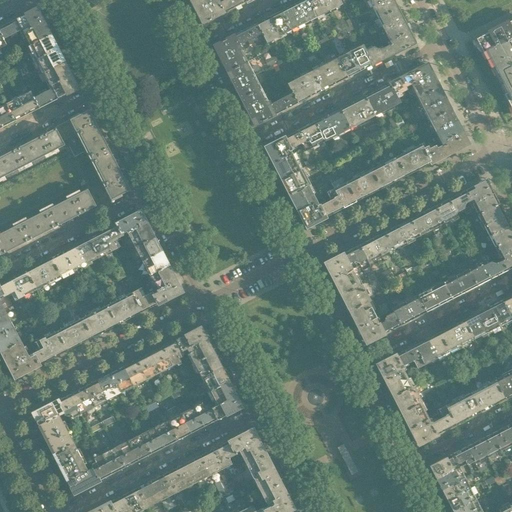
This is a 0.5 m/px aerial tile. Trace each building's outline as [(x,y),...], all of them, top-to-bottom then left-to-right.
[(189,0),(195,11),(215,0),(189,0)] [(217,0),(215,0),(195,11),(202,25),(224,13),(218,3),(219,2),(217,0)] [(223,0),(219,2),(218,3),(224,13),(245,2),(244,0),(223,0)] [(306,0),(301,0),(293,5),(303,24),(316,18),(306,0)] [(322,0),(306,0),(316,18),(328,11),(322,0)] [(322,0),(328,11),(340,5),(337,0),(322,0)] [(393,0),(385,0),(371,8),(377,19),(398,8),(393,0)] [(293,5),(281,11),(291,30),(303,24),(293,5)] [(347,10),(351,19),(355,17),(351,8),(347,10)] [(398,8),(377,19),(382,30),(404,20),(398,8)] [(50,35),(36,9),(15,20),(21,30),(29,46),(50,35)] [(281,11),(268,17),(278,37),(291,30),(281,11)] [(268,17),(256,24),(261,33),(262,35),(266,43),(278,37),(268,17)] [(365,36),(356,19),(352,21),(361,38),(365,36)] [(15,20),(0,27),(0,34),(3,39),(21,30),(15,20)] [(404,20),(382,30),(388,42),(410,31),(404,20)] [(511,20),(475,39),(486,59),(486,60),(489,58),(507,93),(504,94),(511,110),(511,20)] [(256,24),(233,35),(238,45),(249,39),(253,40),(257,38),(262,35),(261,33),(256,24)] [(348,29),(340,33),(342,35),(354,30),(352,27),(348,29)] [(410,31),(388,42),(390,45),(394,54),(416,43),(410,31)] [(376,32),(362,40),(364,44),(378,36),(376,32)] [(63,61),(50,35),(29,46),(42,72),(63,61)] [(233,35),(213,46),(220,59),(240,49),(238,45),(233,35)] [(315,52),(321,49),(319,44),(312,48),(315,52)] [(362,45),(349,51),(360,72),(372,65),(365,51),(362,45)] [(372,65),(394,54),(390,45),(381,49),(379,50),(372,48),(365,51),(372,65)] [(240,49),(220,59),(226,72),(247,62),(240,49)] [(349,51),(337,58),(347,78),(360,72),(349,51)] [(264,61),(267,67),(275,64),(272,57),(264,61)] [(337,58),(324,64),(335,84),(347,78),(337,58)] [(63,61),(42,72),(49,85),(70,74),(63,61)] [(247,62),(226,72),(233,86),(254,75),(247,62)] [(335,84),(324,64),(312,71),(322,91),(335,84)] [(427,64),(406,75),(410,81),(409,85),(410,87),(433,75),(427,64)] [(312,71),(299,77),(310,97),(322,91),(312,71)] [(70,74),(49,85),(51,88),(57,99),(77,89),(70,74)] [(254,75),(233,86),(240,99),(260,88),(254,75)] [(406,75),(389,84),(396,98),(400,96),(399,94),(405,90),(404,87),(409,85),(410,81),(406,75)] [(433,75),(410,87),(416,98),(439,87),(433,75)] [(310,97),(299,77),(287,83),(291,91),(292,94),(297,104),(310,97)] [(389,84),(376,90),(386,109),(398,103),(396,98),(389,84)] [(439,87),(416,98),(422,109),(444,98),(439,87)] [(51,88),(33,98),(38,109),(57,99),(51,88)] [(260,88),(240,99),(247,112),(267,101),(260,88)] [(376,90),(364,96),(374,115),(386,109),(376,90)] [(29,91),(17,98),(26,115),(38,109),(33,98),(29,91)] [(269,105),(268,105),(274,116),(297,104),(292,94),(291,91),(285,94),(282,96),(281,99),(269,105)] [(364,96),(352,103),(362,122),(374,115),(364,96)] [(17,98),(5,104),(14,121),(26,115),(17,98)] [(444,98),(422,109),(427,120),(450,109),(444,98)] [(267,101),(247,112),(254,126),(274,116),(268,105),(269,105),(267,101)] [(352,103),(340,109),(349,128),(362,122),(352,103)] [(5,104),(0,106),(0,125),(1,128),(14,121),(5,104)] [(340,109),(327,115),(337,134),(349,128),(340,109)] [(450,109),(427,120),(433,132),(455,120),(450,109)] [(101,136),(94,122),(88,110),(86,112),(72,119),(85,144),(101,136)] [(413,118),(410,113),(405,115),(408,121),(413,118)] [(327,115),(315,122),(324,141),(337,134),(327,115)] [(388,120),(392,129),(396,127),(395,123),(399,122),(396,116),(388,120)] [(88,149),(85,144),(72,119),(54,127),(55,129),(60,139),(63,145),(51,151),(53,154),(69,146),(74,156),(88,149)] [(455,120),(433,132),(439,142),(461,131),(455,120)] [(315,122),(302,128),(312,147),(324,141),(315,122)] [(377,123),(368,127),(371,133),(365,136),(367,140),(383,132),(381,128),(380,128),(377,123)] [(302,128),(283,138),(288,149),(289,149),(299,144),(302,144),(303,147),(305,151),(312,147),(302,128)] [(63,145),(60,139),(55,129),(28,142),(37,159),(51,151),(63,145)] [(461,131),(439,142),(440,145),(443,146),(447,155),(468,144),(461,131)] [(116,164),(109,150),(101,136),(85,144),(88,149),(100,172),(116,164)] [(283,138),(272,144),(271,143),(263,147),(267,155),(268,154),(273,162),(291,153),(289,149),(288,149),(283,138)] [(349,149),(345,140),(337,144),(341,151),(344,149),(345,151),(349,149)] [(28,142),(1,156),(10,173),(37,159),(28,142)] [(419,143),(407,149),(417,170),(430,164),(421,147),(419,143)] [(426,145),(421,147),(430,164),(447,155),(443,146),(440,145),(435,147),(434,145),(427,148),(426,145)] [(417,170),(407,149),(395,156),(405,176),(417,170)] [(382,155),(379,150),(374,153),(377,158),(382,155)] [(291,153),(273,162),(281,178),(299,169),(291,153)] [(1,156),(0,156),(0,178),(10,173),(1,156)] [(405,176),(395,156),(383,162),(393,183),(405,176)] [(393,183),(383,162),(370,168),(381,189),(393,183)] [(129,190),(123,178),(116,164),(100,172),(107,186),(104,188),(111,200),(129,190)] [(301,168),(299,169),(281,178),(289,195),(308,185),(310,184),(301,168)] [(381,189),(370,168),(358,175),(368,195),(381,189)] [(368,195),(358,175),(345,181),(356,202),(368,195)] [(356,202),(345,181),(333,188),(344,208),(356,202)] [(488,182),(484,181),(465,190),(470,199),(469,200),(471,204),(493,192),(488,182)] [(308,185),(289,195),(297,210),(316,200),(308,185)] [(326,191),(327,194),(329,197),(328,201),(319,205),(318,206),(324,218),(344,208),(333,188),(326,191)] [(87,189),(60,203),(69,220),(96,206),(87,189)] [(465,190),(448,199),(455,213),(462,209),(464,202),(469,200),(470,199),(465,190)] [(493,192),(471,204),(476,215),(498,203),(493,192)] [(448,199),(436,206),(444,222),(456,216),(455,213),(448,199)] [(316,200),(297,210),(302,219),(301,220),(305,229),(315,224),(314,223),(324,218),(318,206),(319,205),(316,200)] [(60,203),(33,217),(42,234),(69,220),(60,203)] [(498,203),(476,215),(482,225),(504,214),(498,203)] [(436,206),(423,212),(431,229),(444,222),(436,206)] [(423,212),(410,219),(419,235),(431,229),(423,212)] [(138,213),(116,224),(122,236),(126,233),(146,222),(142,214),(138,213)] [(504,214),(482,225),(487,236),(509,224),(504,214)] [(33,217),(6,230),(15,247),(42,234),(33,217)] [(410,219),(397,225),(406,242),(419,235),(410,219)] [(146,222),(126,233),(133,247),(154,236),(146,222)] [(118,238),(122,236),(116,224),(99,233),(109,252),(119,247),(116,241),(119,240),(118,238)] [(511,229),(509,224),(487,236),(493,247),(511,236),(511,229)] [(397,225),(385,232),(393,248),(406,242),(397,225)] [(6,230),(0,233),(0,255),(15,247),(6,230)] [(385,232),(372,239),(380,255),(393,248),(385,232)] [(99,233),(88,238),(98,258),(109,252),(99,233)] [(442,242),(438,233),(431,237),(435,245),(442,242)] [(154,236),(133,247),(141,261),(161,251),(154,236)] [(511,236),(493,247),(498,257),(511,250),(511,236)] [(88,238),(75,245),(85,264),(98,258),(88,238)] [(372,239),(359,245),(366,259),(368,262),(380,255),(372,239)] [(75,245),(62,251),(73,271),(85,264),(75,245)] [(359,245),(342,254),(347,263),(348,263),(353,261),(358,262),(366,259),(359,245)] [(441,259),(450,254),(448,250),(439,255),(441,259)] [(511,250),(498,257),(500,261),(501,260),(506,271),(511,267),(511,250)] [(62,251),(50,258),(60,277),(73,271),(62,251)] [(161,251),(141,261),(148,276),(168,265),(161,251)] [(342,254),(327,262),(324,263),(332,278),(350,269),(348,263),(347,263),(342,254)] [(50,258),(38,264),(48,284),(60,277),(50,258)] [(489,261),(481,265),(489,280),(506,271),(501,260),(500,261),(496,263),(489,261)] [(480,262),(468,268),(477,286),(489,280),(481,265),(480,262)] [(38,264),(26,270),(36,290),(48,284),(38,264)] [(112,270),(117,281),(128,275),(122,265),(112,270)] [(168,265),(148,276),(155,289),(156,290),(176,280),(168,265)] [(350,269),(332,278),(340,294),(359,284),(351,268),(350,269)] [(468,268),(455,275),(464,293),(477,286),(468,268)] [(26,270),(13,277),(23,297),(36,290),(26,270)] [(455,275),(442,281),(451,299),(464,293),(455,275)] [(388,286),(400,280),(398,276),(386,282),(388,286)] [(13,277),(0,283),(0,292),(3,298),(10,294),(14,302),(23,297),(13,277)] [(156,290),(155,289),(151,292),(158,304),(179,293),(180,289),(176,280),(156,290)] [(442,281),(429,288),(438,306),(451,299),(442,281)] [(361,283),(359,284),(340,294),(349,310),(368,300),(369,300),(361,283)] [(140,288),(126,295),(136,315),(158,304),(151,292),(144,295),(140,288)] [(429,288),(417,294),(426,312),(438,306),(429,288)] [(417,294),(404,301),(413,319),(426,312),(417,294)] [(511,294),(501,300),(509,314),(511,312),(511,294)] [(136,315),(126,295),(119,299),(129,319),(136,315)] [(119,299),(106,305),(117,325),(129,319),(119,299)] [(368,300),(349,310),(357,326),(376,317),(368,300)] [(501,300),(489,306),(499,326),(511,319),(509,314),(501,300)] [(391,307),(393,311),(400,325),(413,319),(404,301),(391,307)] [(106,305),(94,312),(104,331),(117,325),(106,305)] [(489,306),(477,313),(486,332),(499,326),(489,306)] [(384,320),(379,323),(378,323),(383,334),(400,325),(393,311),(385,315),(384,320)] [(94,312),(81,318),(92,338),(104,331),(94,312)] [(6,313),(0,316),(0,334),(13,327),(6,313)] [(477,313),(464,319),(474,339),(486,332),(477,313)] [(376,317),(357,326),(366,343),(383,334),(378,323),(379,323),(376,317)] [(81,318),(69,325),(79,344),(92,338),(81,318)] [(464,319),(451,326),(461,345),(474,339),(464,319)] [(69,325),(57,331),(67,350),(79,344),(69,325)] [(451,326),(439,332),(449,351),(461,345),(451,326)] [(13,327),(0,334),(0,348),(2,352),(21,342),(13,327)] [(198,328),(175,340),(182,352),(186,350),(186,349),(206,338),(201,329),(198,328)] [(57,331),(44,337),(55,357),(67,350),(57,331)] [(439,332),(426,339),(436,358),(449,351),(439,332)] [(39,350),(33,353),(39,365),(55,357),(44,337),(35,342),(39,350)] [(186,349),(186,350),(193,364),(213,353),(206,338),(186,349)] [(426,339),(414,345),(424,364),(436,358),(426,339)] [(175,340),(162,347),(172,367),(180,363),(178,359),(182,357),(183,354),(182,352),(175,340)] [(21,342),(2,352),(9,366),(28,356),(21,342)] [(414,345),(395,355),(401,366),(411,361),(413,361),(415,364),(417,368),(424,364),(414,345)] [(162,347),(149,353),(159,373),(172,367),(162,347)] [(28,356),(9,366),(15,377),(39,365),(33,353),(28,356)] [(149,353),(136,360),(146,380),(159,373),(149,353)] [(213,353),(193,364),(200,378),(221,367),(213,353)] [(395,355),(379,363),(376,364),(384,380),(403,370),(401,366),(395,355)] [(136,360),(123,367),(133,387),(146,380),(136,360)] [(123,367),(110,373),(120,394),(133,387),(123,367)] [(221,367),(200,378),(208,392),(228,381),(221,367)] [(469,370),(476,383),(480,381),(480,380),(482,379),(479,375),(477,376),(473,368),(469,370)] [(403,370),(384,380),(393,396),(412,386),(403,370)] [(511,395),(511,382),(507,372),(495,379),(505,399),(511,395)] [(110,373),(96,380),(107,401),(120,394),(110,373)] [(495,379),(482,385),(493,406),(505,399),(495,379)] [(96,380),(84,387),(94,407),(107,401),(96,380)] [(228,381),(208,392),(215,405),(215,406),(235,395),(228,381)] [(414,385),(412,386),(393,396),(401,411),(420,402),(422,401),(414,385)] [(493,406),(482,385),(470,392),(480,412),(493,406)] [(84,387),(70,394),(81,414),(94,407),(84,387)] [(182,388),(170,394),(173,400),(185,393),(182,388)] [(470,392),(457,398),(468,419),(480,412),(470,392)] [(81,414),(70,394),(57,401),(63,414),(64,415),(67,416),(68,416),(72,423),(79,419),(77,416),(81,414)] [(215,406),(215,405),(210,407),(216,420),(239,408),(240,404),(235,395),(215,406)] [(457,398),(445,405),(455,425),(468,419),(457,398)] [(57,401),(33,413),(39,425),(59,415),(59,416),(63,414),(57,401)] [(420,402),(401,411),(409,428),(428,418),(420,402)] [(201,403),(193,407),(203,426),(216,420),(210,407),(209,405),(206,405),(202,407),(201,403)] [(441,414),(440,417),(430,422),(436,435),(455,425),(445,405),(438,408),(441,414)] [(193,407),(180,414),(190,433),(203,426),(193,407)] [(180,414),(167,421),(177,440),(190,433),(180,414)] [(59,415),(39,425),(46,439),(66,429),(59,416),(59,415)] [(428,418),(409,428),(418,444),(436,435),(430,422),(428,418)] [(167,421),(154,427),(164,447),(177,440),(167,421)] [(399,511),(355,424),(312,446),(347,511),(399,511)] [(154,427),(141,434),(151,453),(164,447),(154,427)] [(511,443),(504,427),(491,433),(500,450),(511,443)] [(66,429),(46,439),(53,453),(73,443),(66,429)] [(250,430),(228,441),(234,453),(239,450),(258,440),(253,431),(250,430)] [(491,433),(479,440),(487,457),(500,450),(491,433)] [(141,434),(128,441),(138,460),(151,453),(141,434)] [(258,440),(239,450),(246,464),(265,454),(258,440)] [(479,440),(467,446),(474,460),(475,463),(487,457),(479,440)] [(128,441),(115,448),(125,467),(138,460),(128,441)] [(228,441),(211,449),(222,469),(228,466),(226,463),(229,461),(228,458),(234,455),(234,453),(228,441)] [(73,443),(53,453),(61,467),(80,457),(73,443)] [(467,446),(446,457),(451,465),(457,462),(457,463),(464,459),(467,464),(474,460),(467,446)] [(115,448),(102,455),(111,474),(125,467),(115,448)] [(211,449),(199,456),(210,476),(222,469),(211,449)] [(265,454),(246,464),(253,478),(273,469),(265,454)] [(91,467),(92,468),(98,480),(111,474),(102,455),(94,459),(95,462),(91,464),(91,467)] [(199,456),(187,462),(197,482),(210,476),(199,456)] [(80,457),(61,467),(68,481),(87,471),(87,470),(80,457)] [(446,457),(431,464),(429,466),(435,479),(457,468),(459,466),(457,463),(457,462),(451,465),(446,457)] [(187,462),(174,469),(184,488),(197,482),(187,462)] [(243,471),(239,463),(234,466),(238,474),(243,471)] [(87,471),(68,481),(74,493),(98,480),(92,468),(87,470),(87,471)] [(457,468),(435,479),(441,490),(462,479),(465,478),(463,473),(460,475),(457,468)] [(174,469),(162,475),(172,495),(184,488),(174,469)] [(273,469),(253,478),(260,492),(280,482),(273,469)] [(223,481),(231,477),(229,472),(221,476),(223,481)] [(497,486),(505,482),(501,474),(493,478),(497,486)] [(162,475),(150,481),(160,501),(172,495),(162,475)] [(462,479),(441,490),(446,500),(468,489),(470,488),(468,484),(466,485),(462,479)] [(150,481),(137,487),(147,508),(160,501),(150,481)] [(280,482),(260,492),(267,505),(268,506),(287,497),(280,482)] [(137,487),(125,494),(133,511),(138,511),(147,508),(137,487)] [(468,489),(446,500),(452,511),(473,500),(476,499),(474,495),(471,496),(468,489)] [(257,499),(254,491),(249,494),(247,491),(244,492),(246,497),(250,495),(253,501),(257,499)] [(133,511),(125,494),(109,502),(113,511),(133,511)] [(287,497),(268,506),(267,505),(263,507),(265,511),(286,511),(291,510),(294,509),(292,506),(287,497)] [(473,500),(452,511),(477,511),(479,511),(481,510),(479,506),(477,507),(475,505),(476,504),(473,500)] [(113,511),(109,502),(89,511),(113,511)] [(498,509),(499,511),(511,511),(511,503),(498,509)]
